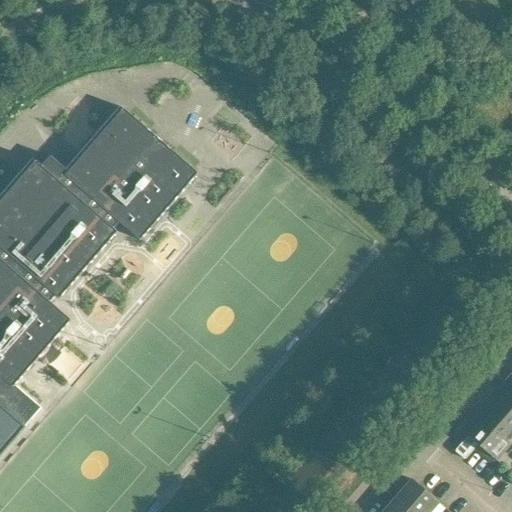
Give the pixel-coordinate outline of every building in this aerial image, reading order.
[(0,459),(28,427),(26,426),(41,408),(16,386),(72,321),(51,302),(57,296),(61,299),(119,232),(115,229),(120,222),(142,241),(200,174),(125,109),(70,172),(52,157),(43,166),(37,161),(0,204),(0,459)] [(511,415),(511,387),(505,381),(498,388),(505,394),(497,403),(511,415)] [(483,406),(476,413),(511,444),(511,443),(511,415),(497,403),(490,412),(483,406)] [(468,435),(468,436),(456,450),(466,459),(479,445),(497,461),(511,444),(476,413),(470,421),(476,427),(469,435),(468,434),(468,435)] [(398,497),(414,511),(431,511),(440,503),(413,480),(398,497)] [(414,511),(398,497),(385,511),(414,511)]
